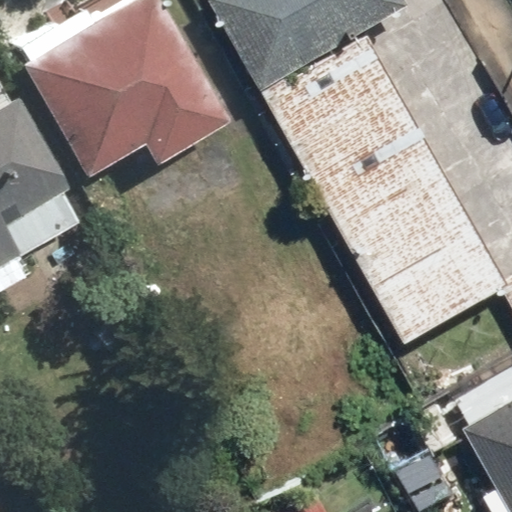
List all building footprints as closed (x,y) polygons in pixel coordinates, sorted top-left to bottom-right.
[(209,120),(141,0),(111,0),(74,21),(64,3),(0,39),(0,73),(59,178),(117,145),(128,165),(209,120)] [(194,0),(250,96),(351,38),(401,8),(396,0),(194,0)] [(351,38),(250,96),(395,345),(495,286),(351,38)] [(0,279),(16,270),(7,255),(65,221),(0,110),(0,279)] [(511,277),(493,291),(511,319),(511,277)] [(511,511),(511,365),(508,359),(437,400),(502,511),(511,511)] [(369,511),(322,511),(310,491),(273,511),(386,511),(382,505),(369,511)]
